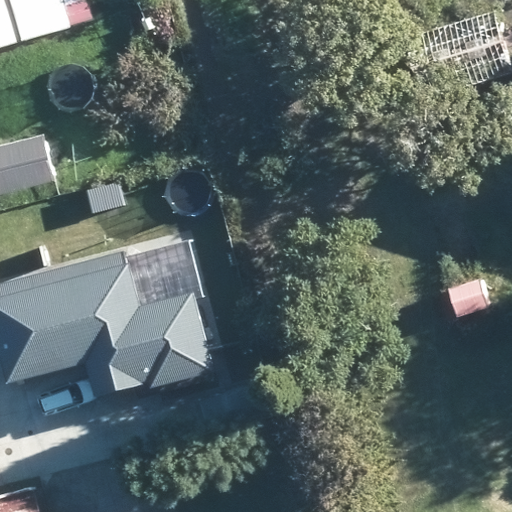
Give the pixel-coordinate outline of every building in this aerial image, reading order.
[(0,0),(0,51),(83,29),(74,0),(0,0)] [(511,21),(509,12),(440,31),(458,94),(511,78),(511,21)] [(10,198),(70,184),(60,140),(46,143),(0,153),(6,183),(10,198)] [(472,319),(503,309),(496,284),(465,292),(472,319)] [(147,432),(258,401),(242,344),(212,353),(198,305),(119,327),(143,417),(147,432)] [(0,511),(51,511),(43,487),(0,500),(0,511)]
